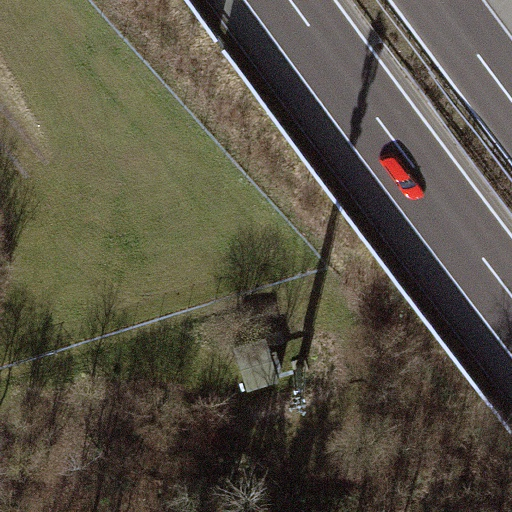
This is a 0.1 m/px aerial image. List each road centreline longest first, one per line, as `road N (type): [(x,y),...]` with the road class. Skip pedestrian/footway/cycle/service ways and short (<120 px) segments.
road 1 (motorway): [(290,0),(511,295)]
road 2 (motorway): [(511,96),(439,0)]
